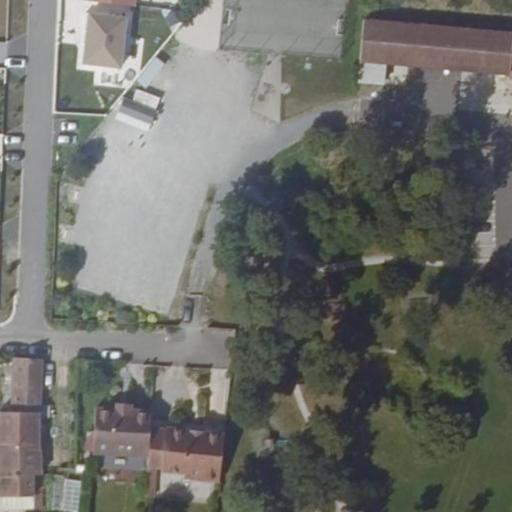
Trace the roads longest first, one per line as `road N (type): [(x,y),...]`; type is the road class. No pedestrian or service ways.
road 1 (residential): [(36,337),(46,0)]
road 2 (residential): [(36,337),(185,340)]
